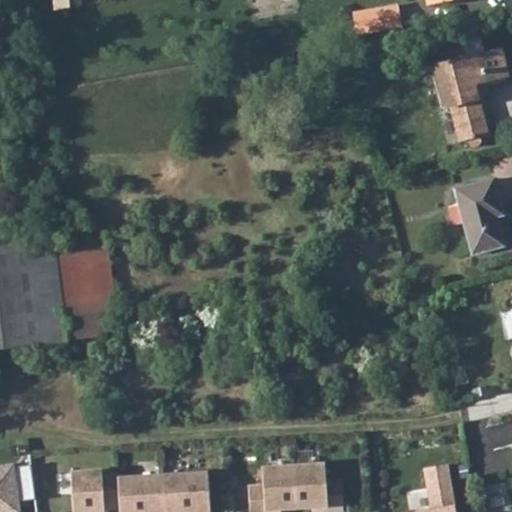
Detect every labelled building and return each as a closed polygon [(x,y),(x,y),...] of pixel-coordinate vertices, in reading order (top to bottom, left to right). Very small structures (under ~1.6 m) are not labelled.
[(427,0),(429,9),(481,0),(427,0)] [(397,5),(355,11),(358,31),(400,25),(397,5)] [(499,46),(440,62),(461,141),(471,138),(470,143),(471,147),(475,149),(478,150),(482,149),(485,147),(487,144),(487,140),(485,137),(483,135),(493,132),(479,79),(506,72),(499,46)] [(492,179),(455,188),(471,254),(502,245),(494,216),(501,214),(492,179)] [(58,232),(0,238),(0,343),(72,334),(58,232)] [(327,465),(296,467),(298,510),(314,509),(314,511),(342,511),(345,511),(343,482),(328,483),(327,465)] [(456,511),(449,465),(422,468),(428,510),(418,511),(456,511)] [(30,466),(13,469),(18,503),(35,501),(30,466)] [(13,467),(0,468),(0,511),(18,511),(18,503),(13,469),(13,467)] [(298,510),(296,467),(264,469),(265,487),(250,488),(251,511),(282,511),(298,510)] [(104,471),(72,473),(74,511),(106,511),(107,510),(121,509),(120,478),(119,475),(104,476),(104,471)] [(212,511),(210,473),(165,476),(166,511),(212,511)] [(166,511),(165,476),(120,478),(121,509),(121,511),(166,511)]
